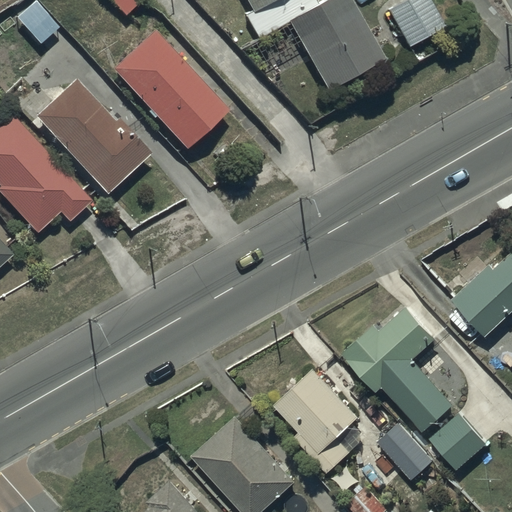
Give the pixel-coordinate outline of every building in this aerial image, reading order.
[(112,0),(123,11),(134,0),(112,0)] [(287,16),(314,0),(247,0),(250,5),(242,10),(256,34),(287,16)] [(314,0),(287,16),(326,84),(381,52),(350,0),(314,0)] [(443,21),(430,0),(391,0),(385,4),(407,42),(443,21)] [(7,3),(0,8),(0,60),(9,70),(41,40),(7,3)] [(226,103),(152,25),(110,64),(184,143),(226,103)] [(72,73),(32,110),(103,188),(146,148),(114,113),(111,116),(72,73)] [(89,197),(10,109),(0,117),(0,180),(2,183),(0,184),(0,190),(34,229),(58,207),(66,217),(89,197)] [(0,258),(10,250),(0,239),(0,258)] [(486,331),(511,305),(511,245),(510,244),(492,262),(490,260),(484,266),(475,257),(458,274),(465,281),(451,295),(486,331)] [(374,385),(382,379),(421,425),(453,398),(413,353),(436,333),(407,300),(380,323),(374,316),(340,345),(374,385)] [(357,411),(312,360),(271,396),(297,426),(292,431),(324,466),(349,444),(336,429),(357,411)] [(487,439),(458,406),(428,432),(458,465),(487,439)] [(233,408),(190,448),(248,511),(254,511),(294,475),(233,408)] [(397,418),(376,436),(411,476),(419,469),(425,476),(438,465),(397,418)] [(204,511),(169,473),(143,496),(148,501),(135,511),(204,511)] [(378,511),(386,504),(363,480),(344,498),(357,511),(378,511)]
